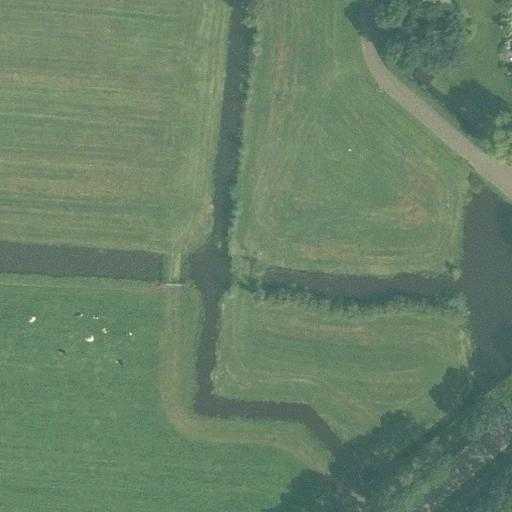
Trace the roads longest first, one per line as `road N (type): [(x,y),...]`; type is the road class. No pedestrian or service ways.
road 1 (track): [(201,0),(169,412),(199,437),(314,445),(373,511)]
road 2 (tertiary): [(411,511),(511,424)]
